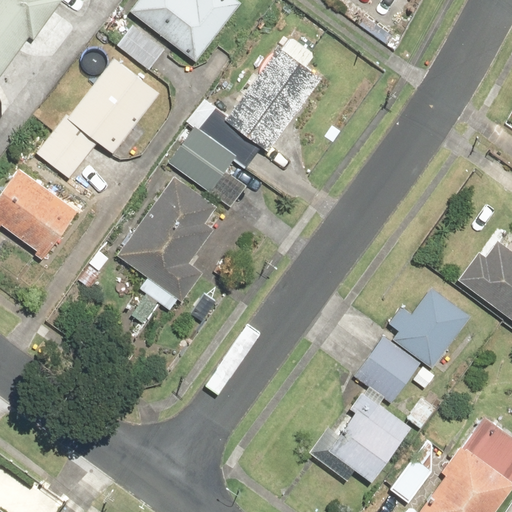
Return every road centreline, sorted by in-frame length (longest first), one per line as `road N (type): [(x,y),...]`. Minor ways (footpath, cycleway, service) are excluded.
road 1 (residential): [(163,480),(420,129),(495,0)]
road 2 (residential): [(163,480),(0,361)]
